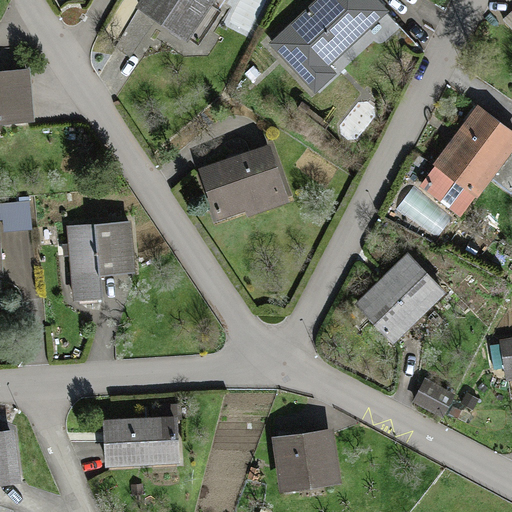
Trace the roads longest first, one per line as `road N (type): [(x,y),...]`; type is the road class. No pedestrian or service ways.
road 1 (residential): [(30,0),(249,342),(286,361)]
road 2 (residential): [(474,0),(286,361)]
road 3 (residential): [(286,361),(511,480)]
road 4 (residential): [(42,384),(253,372),(286,361)]
road 5 (residential): [(42,384),(44,421),(85,511)]
